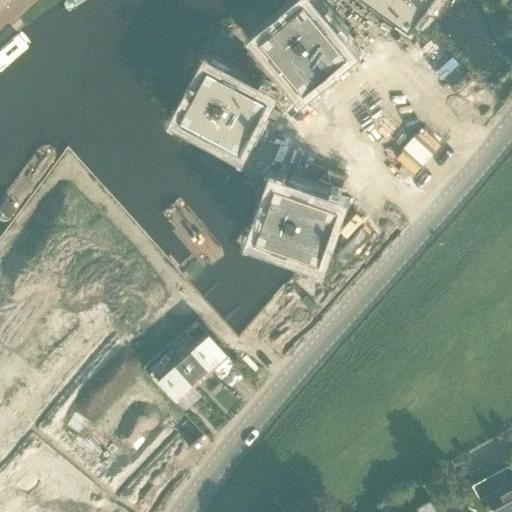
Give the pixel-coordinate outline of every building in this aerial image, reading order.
[(308,0),(300,0),(258,36),(302,89),(349,49),(308,0)] [(368,0),(408,29),(415,19),(428,0),(368,0)] [(186,103),(178,117),(198,128),(239,150),(268,96),(207,63),(186,103)] [(264,209),(254,236),(308,256),(319,260),(340,202),(275,179),(264,209)] [(315,304),(305,294),(301,299),(311,309),(315,304)] [(182,336),(189,344),(190,344),(211,368),(227,354),(206,329),(195,339),(188,331),(182,336)] [(172,345),(166,350),(195,382),(211,368),(190,344),(189,344),(180,352),(172,345)] [(195,382),(166,350),(150,365),(179,397),(195,382)] [(511,481),(487,495),(497,511),(510,511),(511,511),(511,481)] [(438,511),(431,499),(418,506),(421,511),(438,511)]
